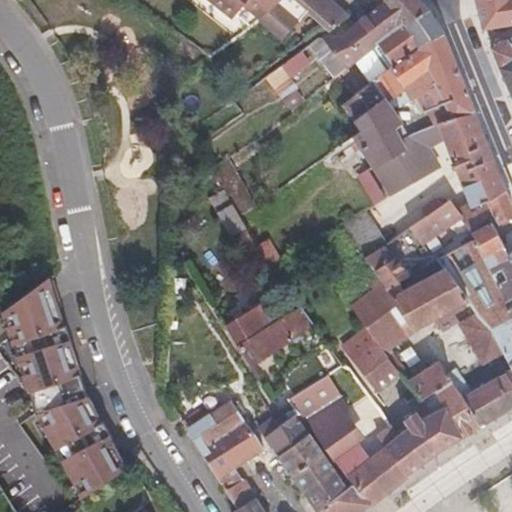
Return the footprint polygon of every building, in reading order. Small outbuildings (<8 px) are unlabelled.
[(259,18),(279,2),(295,19),(306,9),(330,31),(347,17),(346,13),(332,0),(331,0),(330,2),(327,0),(218,0),(226,8),(236,8),(242,2),(259,18)] [(441,33),(425,9),(416,0),(385,0),(387,1),(341,35),(317,38),(319,41),(307,51),(333,81),(368,54),(376,48),(390,66),(382,73),(385,76),(441,33)] [(511,0),(474,0),(490,28),(511,23),(511,35),(496,46),(511,91),(511,0)] [(434,119),(435,123),(455,113),(471,107),(441,33),(385,76),(381,80),(343,110),(360,134),(352,139),(374,169),(399,152),(388,134),(402,124),(391,108),(411,97),(416,108),(423,105),(430,121),(434,119)] [(317,38),(304,47),(307,51),(319,41),(317,38)] [(368,54),(382,73),(390,66),(376,48),(368,54)] [(275,69),(262,80),(274,96),(287,85),(275,69)] [(291,96),(280,104),(288,115),(300,107),(291,96)] [(493,215),(498,226),(511,218),(511,210),(471,107),(455,113),(435,123),(408,136),(400,140),(403,149),(414,171),(431,164),(421,143),(440,134),(468,206),(455,211),(457,215),(468,230),(493,215)] [(388,134),(399,152),(403,149),(400,140),(408,136),(402,124),(388,134)] [(221,192),(232,207),(239,216),(253,206),(221,161),(207,170),(221,192)] [(361,180),(371,193),(379,187),(370,173),(361,180)] [(426,216),(434,211),(444,223),(457,215),(455,211),(447,201),(441,192),(429,200),(422,191),(414,198),(426,216)] [(209,200),(220,215),(232,207),(221,192),(209,200)] [(414,198),(388,214),(402,232),(412,225),(426,216),(414,198)] [(220,215),(233,235),(237,232),(246,226),(239,216),(232,207),(220,215)] [(334,229),(341,240),(358,261),(386,242),(373,224),(363,210),(334,229)] [(373,224),(386,242),(402,232),(388,214),(373,224)] [(474,240),(503,302),(511,296),(511,234),(506,238),(511,253),(511,254),(506,259),(490,222),(471,234),(474,240)] [(237,232),(257,260),(266,254),(264,252),(246,226),(237,232)] [(334,229),(307,246),(315,257),(341,240),(334,229)] [(439,260),(447,271),(467,301),(474,311),(478,316),(486,326),(504,355),(511,367),(511,296),(503,302),(474,240),(439,260)] [(358,261),(369,275),(373,281),(383,293),(400,283),(409,277),(386,242),(358,261)] [(275,245),(264,252),(266,254),(274,266),(285,259),(275,245)] [(257,260),(268,277),(277,271),(274,266),(266,254),(257,260)] [(511,370),(475,394),(467,399),(452,377),(441,362),(413,381),(391,349),(426,323),(467,301),(447,271),(408,294),(400,283),(383,293),(373,281),(366,285),(374,297),(353,310),(367,330),(388,360),(420,404),(434,395),(444,410),(461,436),(511,405),(511,370)] [(81,396),(44,278),(0,313),(0,316),(26,398),(56,464),(77,503),(122,470),(81,396)] [(284,303),(255,323),(262,333),(292,314),(284,303)] [(262,333),(241,347),(254,367),(317,326),(303,307),(292,314),(262,333)] [(461,326),(485,366),(504,355),(486,326),(478,316),(461,326)] [(255,323),(234,336),(241,347),(262,333),(255,323)] [(344,347),(365,376),(388,360),(367,330),(344,347)] [(378,434),(388,447),(372,459),(357,439),(331,459),(326,462),(332,470),(346,489),(353,484),(368,504),(420,463),(461,436),(444,410),(431,419),(420,404),(388,360),(365,376),(377,393),(374,395),(384,407),(393,400),(385,387),(396,379),(405,391),(399,396),(413,416),(403,424),(407,430),(398,437),(369,398),(365,402),(384,429),(378,434)] [(323,376),(340,398),(359,385),(342,363),(323,376)] [(452,377),(467,399),(475,394),(460,372),(452,377)] [(340,398),(323,376),(286,400),(331,459),(357,439),(364,432),(340,398)] [(420,404),(431,419),(444,410),(434,395),(420,404)] [(187,430),(195,445),(217,481),(234,469),(261,449),(229,402),(187,430)] [(257,427),(277,456),(307,435),(294,417),(280,427),(273,417),(257,427)] [(307,435),(277,456),(291,476),(320,453),(307,435)] [(291,476),(302,493),(332,470),(326,462),(320,453),(291,476)] [(217,481),(234,508),(251,497),(234,469),(217,481)] [(302,493),(315,511),(316,511),(346,489),(332,470),(302,493)] [(346,489),(316,511),(358,511),(368,504),(353,484),(346,489)] [(230,511),(229,511),(261,511),(251,497),(234,508),(230,511)]
